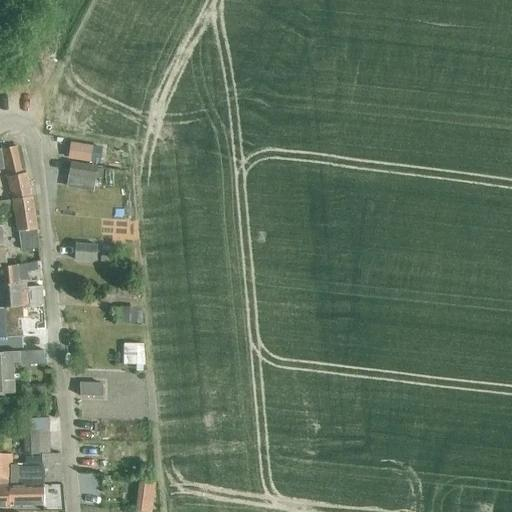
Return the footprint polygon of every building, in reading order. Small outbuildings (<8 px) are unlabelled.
[(71,143),(69,157),(90,160),(92,147),(71,143)] [(1,150),(12,200),(31,198),(24,164),(21,164),(16,147),(1,150)] [(70,163),(66,185),(93,189),(95,178),(101,179),(102,169),(70,163)] [(31,198),(12,200),(16,222),(18,232),(20,243),(37,241),(37,238),(31,198)] [(75,260),(95,262),(96,245),(76,244),(75,260)] [(0,267),(0,285),(26,282),(27,282),(26,273),(37,271),(36,263),(7,267),(0,267)] [(0,285),(0,296),(1,308),(27,307),(27,308),(43,307),(41,287),(26,288),(26,282),(0,285)] [(27,307),(1,308),(0,308),(0,337),(22,336),(22,331),(18,331),(17,320),(27,319),(27,322),(45,321),(43,307),(27,308),(27,307)] [(137,326),(137,309),(119,309),(119,325),(137,326)] [(25,336),(26,352),(43,351),(46,351),(45,336),(25,336)] [(142,365),(142,348),(124,347),(124,364),(142,365)] [(2,353),(0,353),(0,396),(3,396),(3,381),(13,381),(13,363),(19,363),(19,366),(44,364),(43,351),(26,352),(19,352),(18,352),(2,353)] [(103,398),(103,387),(103,386),(80,385),(80,398),(103,398)] [(45,386),(25,387),(26,396),(46,395),(45,386)] [(29,433),(41,432),(48,432),(48,419),(29,420),(29,433)] [(48,432),(41,432),(29,433),(24,433),(25,455),(41,454),(41,455),(49,454),(48,432)] [(49,454),(41,455),(41,465),(11,465),(11,455),(0,454),(0,484),(61,483),(60,454),(49,454)] [(138,483),(136,497),(153,499),(155,485),(138,483)] [(43,486),(8,487),(0,487),(0,508),(9,508),(9,506),(43,505),(43,511),(64,511),(62,485),(43,486)] [(139,500),(138,510),(149,511),(151,502),(139,500)]
